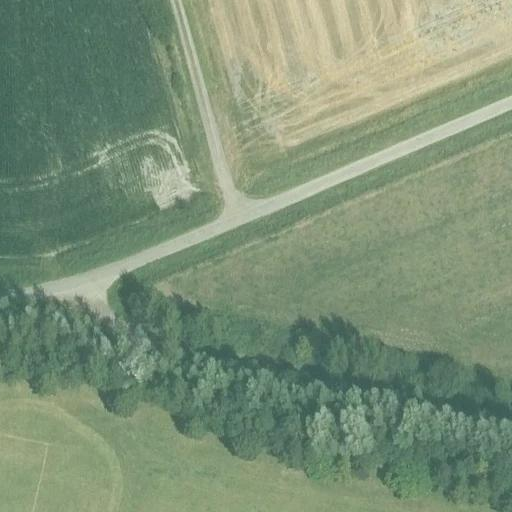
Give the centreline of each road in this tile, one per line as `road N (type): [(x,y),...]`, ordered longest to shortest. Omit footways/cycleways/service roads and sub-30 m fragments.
road 1 (unclassified): [(84,284),(121,334),(140,344),(511,425)]
road 2 (unclassified): [(84,284),(511,106)]
road 3 (track): [(236,219),(171,0)]
